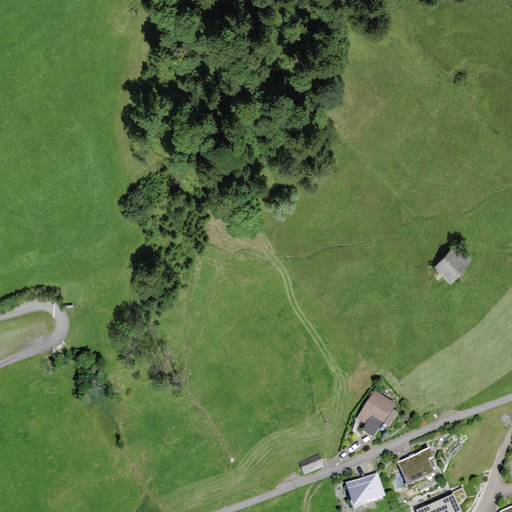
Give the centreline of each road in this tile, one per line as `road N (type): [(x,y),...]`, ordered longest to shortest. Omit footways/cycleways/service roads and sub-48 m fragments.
road 1 (unclassified): [(511,397),(222,511)]
road 2 (track): [(385,240),(445,321),(453,342),(454,418)]
road 3 (unclassified): [(0,365),(61,331),(56,311),(45,305),(0,317)]
